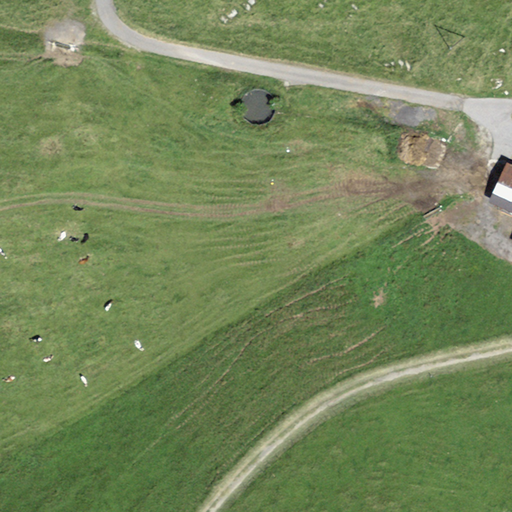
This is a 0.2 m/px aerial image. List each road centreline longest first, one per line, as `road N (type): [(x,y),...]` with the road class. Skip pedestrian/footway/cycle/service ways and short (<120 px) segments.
road 1 (track): [(103,0),(118,27),(149,44),(511,107)]
road 2 (track): [(511,351),(383,377),(316,411),(212,511)]
